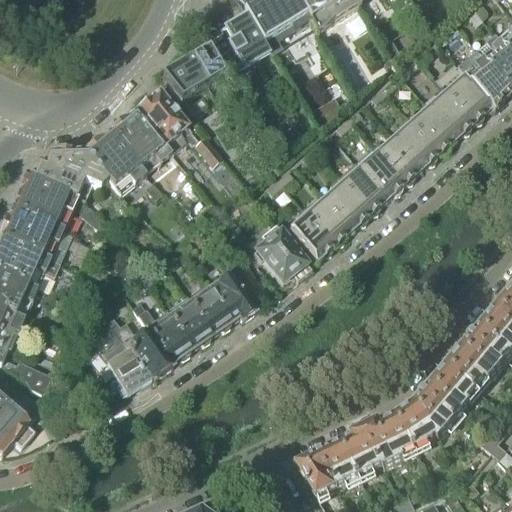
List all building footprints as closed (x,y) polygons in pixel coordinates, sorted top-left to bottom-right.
[(243,19),(246,24),(266,57),(270,63),(313,38),(316,43),(316,42),(292,0),(262,0),(255,4),(259,10),(249,15),(243,19)] [(292,0),(316,42),(320,40),(324,37),(328,34),(331,31),(335,27),(338,24),(341,20),(342,17),(355,9),(349,0),(292,0)] [(349,0),(355,9),(371,0),(349,0)] [(466,22),(474,32),(481,27),(473,17),(466,22)] [(203,49),(208,58),(214,69),(225,63),(236,82),(259,68),(256,63),(266,57),(246,24),(221,39),(220,38),(203,49)] [(511,32),(497,45),(511,64),(511,32)] [(475,57),(481,64),(510,101),(511,99),(511,64),(497,45),(494,41),(475,57)] [(381,50),(390,66),(401,59),(392,43),(381,50)] [(426,57),(415,66),(420,71),(431,62),(426,57)] [(208,58),(189,70),(205,96),(224,85),(214,69),(208,58)] [(462,79),(464,83),(491,116),(493,118),(510,101),(481,64),(462,79)] [(420,71),(415,66),(405,75),(409,81),(420,71)] [(205,96),(189,70),(161,86),(181,110),(205,96)] [(375,82),(378,89),(389,79),(386,75),(375,82)] [(447,88),(441,94),(473,131),(474,130),(478,130),(481,129),(483,126),(483,122),(491,116),(464,83),(452,94),(447,88)] [(391,87),(381,96),(385,102),(396,92),(391,87)] [(437,107),(428,115),(456,146),(462,141),(465,141),(469,140),(471,137),(471,133),(473,131),(441,94),(433,101),(437,107)] [(385,102),(381,96),(370,106),(375,111),(385,102)] [(138,117),(136,119),(171,162),(181,155),(187,150),(183,146),(190,140),(159,101),(151,107),(149,109),(143,108),(138,112),(138,117)] [(309,117),(319,134),(342,115),(333,102),(309,117)] [(413,119),(406,125),(438,162),(440,160),(443,161),(447,159),(449,156),(449,153),(456,146),(428,115),(417,124),(413,119)] [(357,117),(346,127),(351,132),(361,123),(357,117)] [(109,139),(110,140),(145,184),(171,162),(136,119),(125,128),(124,127),(121,129),(120,128),(118,128),(116,129),(115,129),(114,130),(113,131),(112,133),(111,134),(111,135),(110,136),(112,137),(109,139)] [(403,137),(393,146),(421,177),(427,171),(431,172),(434,170),(436,167),(436,164),(438,162),(406,125),(398,131),(403,137)] [(351,132),(346,127),(336,136),(340,141),(351,132)] [(98,148),(84,160),(108,191),(120,205),(145,184),(110,140),(99,149),(98,148)] [(193,153),(209,176),(221,166),(204,144),(193,153)] [(378,149),(371,155),(404,192),(405,191),(409,191),(412,190),(414,187),(414,183),(421,177),(393,146),(383,155),(378,149)] [(322,148),(311,157),(316,163),(327,153),(322,148)] [(371,155),(354,171),(387,207),(393,202),(396,202),(400,200),(402,197),(402,194),(404,192),(371,155)] [(316,163),(311,157),(301,166),(306,172),(316,163)] [(38,169),(30,186),(77,208),(85,211),(92,195),(99,199),(108,191),(84,160),(70,160),(68,160),(59,160),(57,160),(57,161),(48,161),(43,171),(38,169)] [(354,171),(337,186),(369,222),(371,221),(374,222),(377,220),(379,217),(380,213),(387,207),(354,171)] [(287,178),(277,188),(282,193),(292,184),(287,178)] [(20,198),(13,215),(63,238),(77,208),(30,186),(26,184),(20,198)] [(334,197),(324,206),(352,237),(358,232),(362,232),(365,231),(367,228),(367,224),(369,222),(337,186),(330,192),(334,197)] [(282,193),(277,188),(266,197),(271,202),(282,193)] [(143,195),(157,209),(163,202),(150,189),(143,195)] [(309,210),(302,216),(335,253),(336,251),(340,252),(343,250),(345,247),(345,244),(352,237),(324,206),(313,216),(309,210)] [(193,224),(200,233),(218,219),(211,210),(193,224)] [(80,222),(96,236),(104,227),(87,213),(80,222)] [(0,242),(0,244),(50,267),(63,238),(13,215),(7,227),(0,242)] [(335,253),(302,216),(295,222),(300,228),(289,237),(316,269),(324,262),(327,263),(331,261),(333,258),(333,255),(335,253)] [(230,238),(239,249),(245,244),(237,233),(230,238)] [(263,267),(275,281),(282,291),(292,282),(297,288),(311,277),(275,233),(261,244),(266,250),(252,260),(260,270),(263,267)] [(0,280),(37,296),(50,267),(0,244),(0,280)] [(226,277),(206,291),(231,328),(239,323),(242,328),(255,319),(234,289),(226,277)] [(0,317),(23,328),(37,296),(0,280),(0,317)] [(264,304),(250,284),(240,291),(254,310),(256,309),(262,305),(264,304)] [(206,291),(187,304),(212,341),(218,337),(224,338),(230,334),(230,329),(231,328),(206,291)] [(511,296),(499,311),(511,322),(511,296)] [(40,308),(56,315),(60,306),(44,299),(40,308)] [(187,304),(166,318),(192,356),(198,351),(203,352),(209,348),(210,343),(212,341),(187,304)] [(139,325),(144,333),(171,370),(178,365),(183,366),(189,362),(190,357),(192,356),(166,318),(152,328),(139,309),(131,314),(139,325)] [(472,341),(471,341),(506,369),(511,361),(511,322),(499,311),(475,340),(473,340),(472,341)] [(68,318),(75,333),(83,329),(76,314),(68,318)] [(23,328),(0,317),(0,373),(6,376),(10,378),(20,383),(21,383),(21,382),(22,382),(29,395),(40,400),(40,401),(42,402),(51,383),(18,368),(16,372),(4,366),(7,359),(9,360),(23,328)] [(115,341),(106,330),(100,323),(84,334),(81,341),(104,370),(119,392),(115,395),(122,405),(125,403),(126,404),(151,388),(149,385),(151,384),(115,341)] [(113,326),(106,330),(115,341),(151,384),(153,387),(173,373),(171,370),(144,333),(132,341),(124,330),(119,334),(113,326)] [(468,348),(448,372),(477,397),(486,386),(489,389),(506,369),(471,341),(470,342),(469,343),(468,344),(468,345),(468,347),(468,348)] [(420,400),(419,401),(454,430),(471,410),(468,407),(477,397),(448,372),(426,398),(424,398),(423,398),(421,399),(420,400)] [(20,383),(19,383),(15,387),(22,393),(25,389),(21,382),(21,383),(20,383)] [(415,411),(396,423),(414,457),(434,448),(436,445),(439,447),(454,430),(419,401),(419,402),(419,403),(419,404),(420,405),(415,411)] [(16,404),(10,412),(30,427),(36,419),(16,404)] [(6,413),(0,419),(0,462),(1,463),(1,462),(13,449),(20,455),(33,440),(26,434),(28,432),(6,413)] [(511,417),(496,438),(492,435),(480,450),(498,466),(506,457),(498,451),(511,433),(511,417)] [(369,435),(368,435),(388,474),(405,466),(404,462),(414,457),(396,423),(395,424),(370,436),(369,435)] [(361,440),(342,449),(360,485),(382,475),(383,477),(388,474),(368,435),(366,435),(365,436),(363,436),(362,437),(362,439),(361,440)] [(319,457),(318,458),(338,496),(360,485),(342,449),(324,458),(324,457),(323,456),(321,456),(319,457)] [(338,496),(318,458),(317,459),(316,461),(315,462),(296,472),(317,506),(338,496)] [(497,467),(480,483),(489,492),(506,475),(497,467)] [(469,490),(462,494),(469,502),(475,498),(469,490)] [(462,511),(454,499),(445,505),(449,511),(462,511)] [(390,511),(412,511),(408,503),(390,511)]
